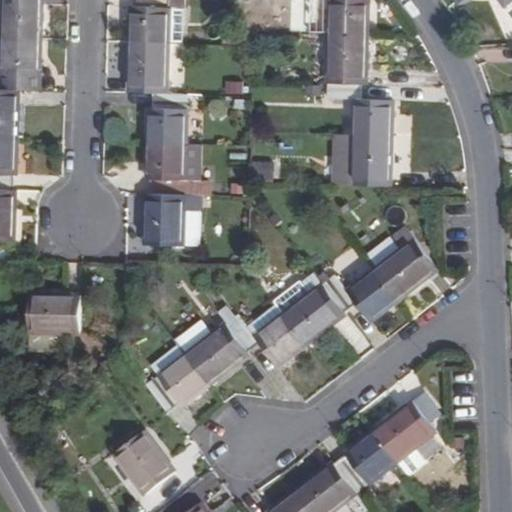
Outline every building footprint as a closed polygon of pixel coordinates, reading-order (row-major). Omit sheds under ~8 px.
[(5,0),(4,38),(41,39),(42,0),(5,0)] [(133,7),(131,43),(168,44),(169,9),(182,9),(182,0),(135,0),(136,6),(133,7)] [(332,0),(332,34),(369,35),(371,0),(332,0)] [(182,9),(169,9),(168,44),(181,45),(182,9)] [(369,35),(332,34),(330,83),(366,85),(368,85),(369,35)] [(31,90),(32,73),(39,72),(41,39),(4,38),(3,72),(0,72),(0,88),(16,89),(19,89),(31,90)] [(168,44),(131,43),(130,93),(151,94),(166,94),(168,44)] [(39,90),(39,72),(32,73),(31,90),(39,90)] [(366,85),(330,83),(330,98),(356,99),(356,135),(393,136),(395,101),(365,99),(366,85)] [(16,89),(0,88),(0,139),(18,141),(19,89),(16,89)] [(166,94),(151,94),(152,109),(149,109),(148,144),(185,145),(186,95),(166,94)] [(393,136),(356,135),(354,185),(392,186),(393,136)] [(18,141),(0,139),(0,188),(13,189),(13,173),(16,173),(18,141)] [(185,145),(148,144),(147,179),(149,179),(149,195),(184,196),(185,145)] [(253,161),(252,181),(276,182),(276,162),(253,161)] [(13,189),(0,188),(0,240),(13,241),(15,189),(13,189)] [(149,195),(146,195),(145,245),(182,245),(182,244),(198,245),(200,211),(184,210),(184,196),(149,195)] [(200,197),(184,196),(184,210),(200,211),(200,197)] [(424,233),(416,222),(408,228),(417,239),(424,233)] [(439,269),(417,239),(408,228),(396,237),(405,248),(377,269),(399,299),(439,269)] [(337,274),(324,283),(345,311),(357,302),(372,320),(399,299),(377,269),(349,290),(337,274)] [(324,283),(283,314),(306,344),(347,313),(345,311),(324,283)] [(34,294),(33,331),(84,332),(85,296),(34,294)] [(239,315),(228,322),(249,350),(260,343),(278,365),(306,344),(283,314),(255,336),(239,315)] [(228,322),(186,354),(209,385),(250,354),(249,350),(228,322)] [(186,354),(146,384),(168,412),(180,404),(182,406),(209,385),(186,354)] [(416,404),(377,433),(399,463),(410,477),(428,464),(417,449),(438,434),(416,404)] [(350,457),(338,466),(359,494),(399,463),(377,433),(349,454),(350,457)] [(145,434),(117,456),(148,496),(176,474),(145,434)] [(336,465),(295,496),(308,511),(335,511),(359,494),(338,466),(336,465)] [(308,511),(295,496),(275,511),(308,511)]
